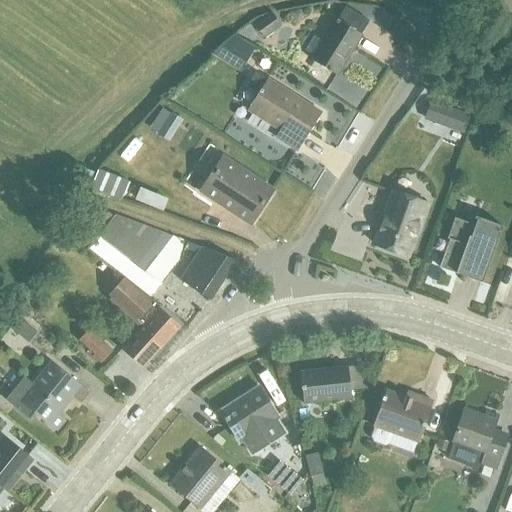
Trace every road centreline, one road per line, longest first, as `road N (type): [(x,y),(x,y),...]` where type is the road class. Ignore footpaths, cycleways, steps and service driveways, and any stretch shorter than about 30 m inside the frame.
road 1 (unclassified): [(290,253),(453,0)]
road 2 (tertiary): [(227,339),(179,372),(62,511)]
road 3 (tertiary): [(511,351),(404,313),(295,315)]
road 4 (unclassified): [(65,190),(251,252),(266,266)]
